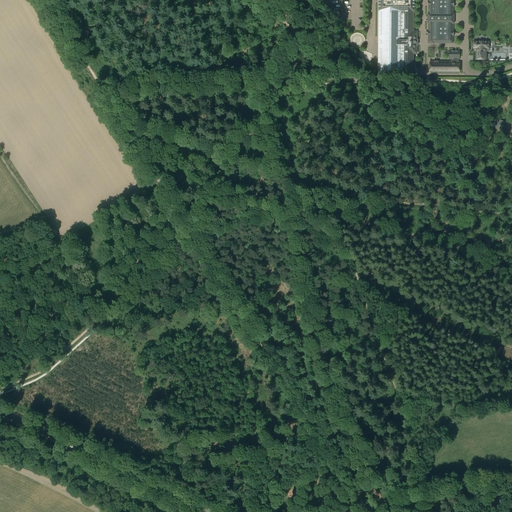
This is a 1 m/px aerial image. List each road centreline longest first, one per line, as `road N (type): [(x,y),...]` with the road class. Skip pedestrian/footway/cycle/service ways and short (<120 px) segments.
road 1 (track): [(194,236),(370,511)]
road 2 (track): [(0,390),(46,368),(191,231)]
road 3 (tertiary): [(207,511),(0,412)]
road 4 (track): [(191,231),(272,78)]
